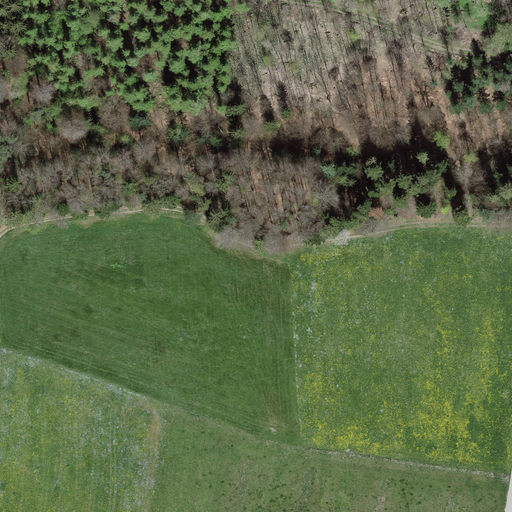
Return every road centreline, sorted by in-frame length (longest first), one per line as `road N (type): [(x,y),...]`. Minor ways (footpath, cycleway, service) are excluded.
road 1 (track): [(511,223),(275,249),(166,208),(29,223),(0,240)]
road 2 (track): [(307,0),(466,52),(511,58)]
